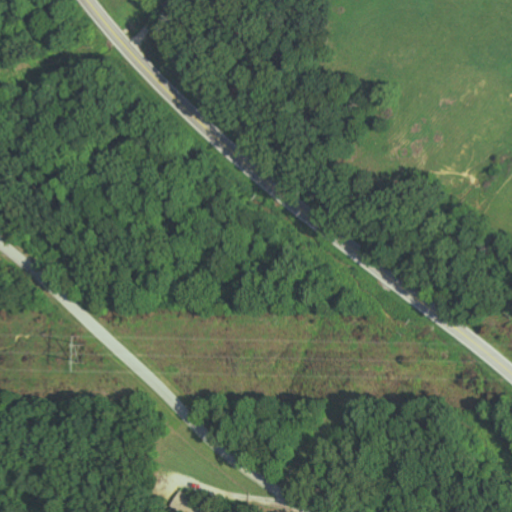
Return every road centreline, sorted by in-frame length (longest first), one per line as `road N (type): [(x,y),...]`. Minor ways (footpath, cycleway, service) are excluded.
road 1 (secondary): [(511,371),(230,150),(87,0)]
road 2 (residential): [(312,511),(231,452),(0,240)]
